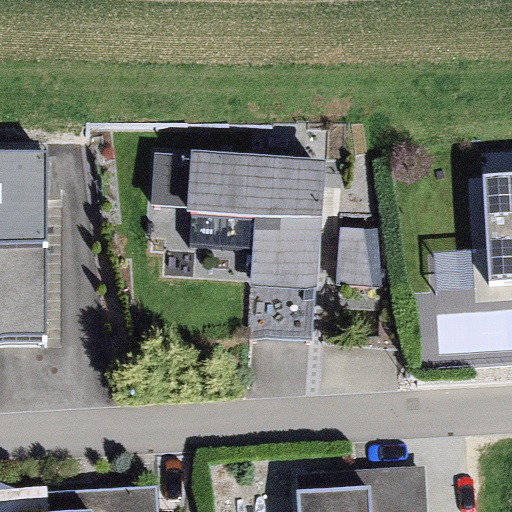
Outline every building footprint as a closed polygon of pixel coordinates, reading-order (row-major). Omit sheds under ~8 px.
[(78,136),(0,135),(0,255),(1,256),(1,326),(77,326),(78,136)] [(322,155),(189,149),(186,211),(256,214),(253,282),(316,285),(322,155)] [(511,168),(477,170),(481,288),(511,286),(511,168)] [(470,511),(463,446),(315,463),(320,511),(470,511)] [(204,511),(199,463),(50,480),(53,511),(204,511)]
